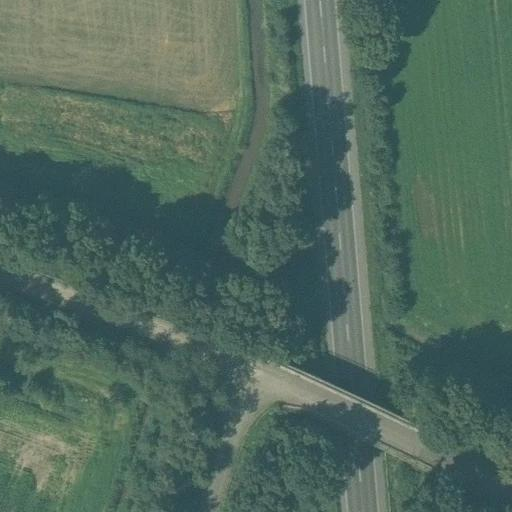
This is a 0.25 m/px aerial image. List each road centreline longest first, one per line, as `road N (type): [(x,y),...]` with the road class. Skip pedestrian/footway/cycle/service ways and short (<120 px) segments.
road 1 (primary): [(362,511),(319,0)]
road 2 (unclassified): [(511,490),(252,366)]
road 3 (unclassified): [(252,366),(102,303),(0,274)]
road 4 (track): [(0,168),(151,208)]
road 5 (residential): [(252,366),(212,511)]
road 6 (track): [(0,356),(126,401)]
